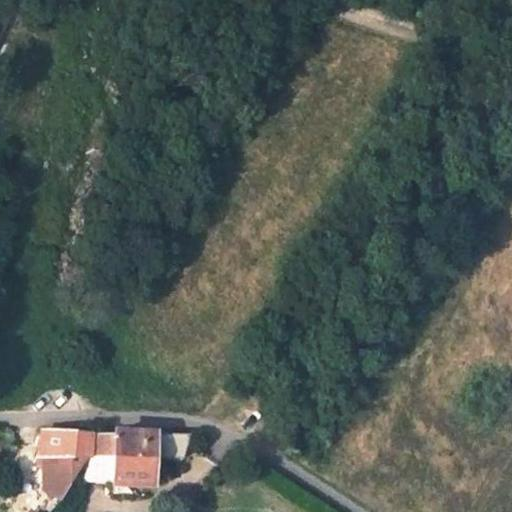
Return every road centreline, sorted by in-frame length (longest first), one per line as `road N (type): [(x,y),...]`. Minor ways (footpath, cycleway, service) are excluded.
road 1 (residential): [(0,417),(200,421),(297,469),(355,511)]
road 2 (residential): [(511,45),(409,28),(322,0)]
